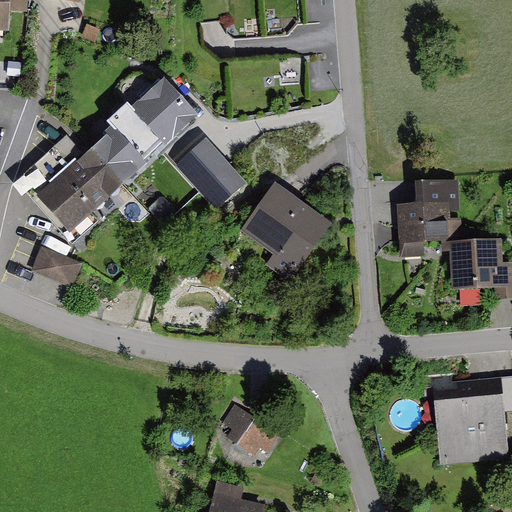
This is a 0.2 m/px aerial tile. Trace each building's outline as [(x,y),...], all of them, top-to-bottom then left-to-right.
[(0,0),(0,37),(7,38),(8,18),(28,19),(29,0),(0,0)] [(165,84),(132,114),(164,150),(166,152),(199,123),(165,84)] [(140,177),(139,176),(147,170),(144,167),(164,150),(132,114),(128,109),(107,128),(111,132),(103,140),(106,143),(92,155),(124,191),(140,177)] [(87,160),(68,139),(16,184),(73,248),(100,224),(93,217),(109,203),(110,204),(124,191),(92,155),(87,160)] [(247,186),(207,142),(192,156),(177,170),(217,213),(232,200),(247,186)] [(460,187),(416,189),(416,209),(398,210),(400,262),(442,260),(442,256),(450,255),(452,295),(496,293),(496,303),(511,302),(511,265),(503,266),(502,243),(462,245),(460,187)] [(332,228),(275,188),(242,235),(299,275),(332,228)] [(82,267),(42,250),(32,275),(72,291),(82,267)] [(511,380),(433,387),(440,468),(508,463),(504,417),(511,416),(511,380)] [(280,437),(235,407),(223,425),(233,432),(227,440),(255,459),(261,451),(268,455),(280,437)] [(245,491),(218,484),(210,511),(265,511),(266,510),(242,503),(245,491)]
